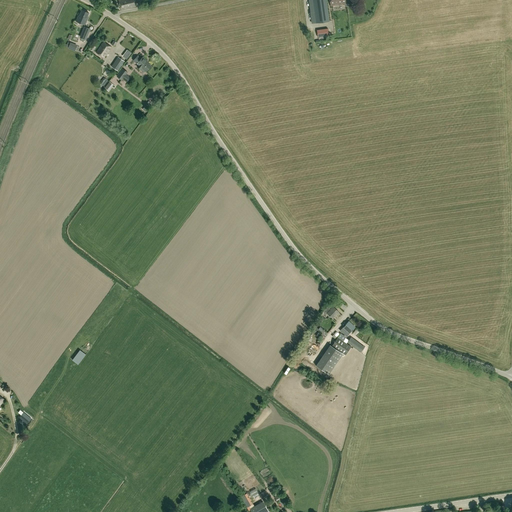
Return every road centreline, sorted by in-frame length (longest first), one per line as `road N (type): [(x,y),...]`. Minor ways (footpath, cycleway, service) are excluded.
road 1 (unclassified): [(511,374),(385,330),(303,260),(177,71),(112,16)]
road 2 (tertiary): [(393,511),(511,495)]
